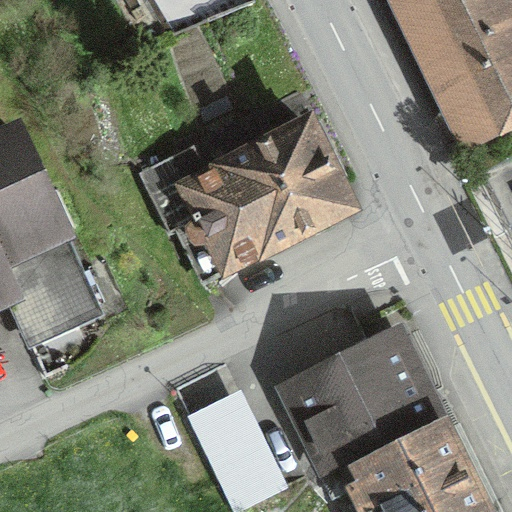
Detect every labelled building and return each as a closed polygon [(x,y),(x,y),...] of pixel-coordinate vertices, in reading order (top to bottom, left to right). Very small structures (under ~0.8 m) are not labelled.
[(253,4),(250,0),(143,0),(166,39),(253,4)] [(511,0),(407,0),(472,134),(511,114),(511,0)] [(139,174),(170,235),(185,227),(213,280),(348,211),(299,116),(271,130),(262,112),(139,174)] [(0,308),(12,303),(27,336),(96,306),(18,134),(0,141),(0,308)] [(436,416),(396,335),(288,388),(341,496),(351,491),(361,511),(480,511),(443,435),(440,436),(431,419),(436,416)] [(241,393),(190,418),(235,511),(236,511),(287,487),(241,393)]
